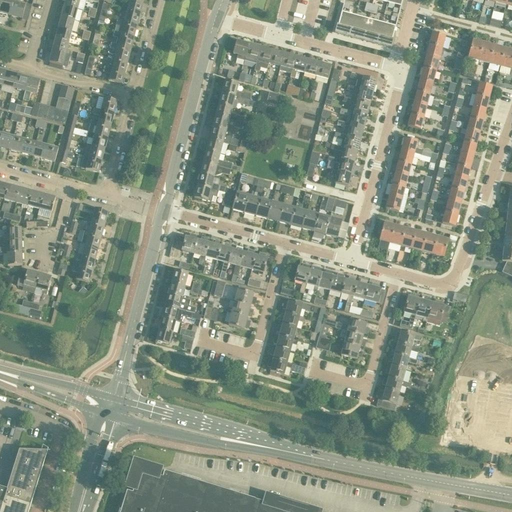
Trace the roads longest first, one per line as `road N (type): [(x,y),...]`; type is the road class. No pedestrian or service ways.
road 1 (secondary): [(511,495),(286,451)]
road 2 (residential): [(351,263),(400,75),(395,67)]
road 3 (tertiary): [(162,212),(215,18)]
road 4 (tertiary): [(113,398),(162,212)]
road 5 (secondary): [(286,451),(113,398)]
road 6 (residential): [(397,275),(366,386),(307,370)]
road 7 (residential): [(284,245),(254,356),(195,340)]
road 8 (secondary): [(115,417),(286,451)]
road 9 (residential): [(458,271),(511,121)]
road 10 (residential): [(284,245),(162,212)]
road 11 (residential): [(395,67),(277,35)]
